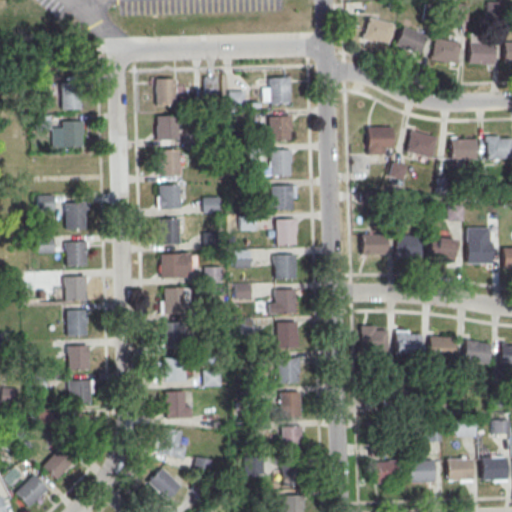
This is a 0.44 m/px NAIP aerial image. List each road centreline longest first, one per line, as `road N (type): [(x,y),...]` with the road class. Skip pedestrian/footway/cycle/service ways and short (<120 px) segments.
road 1 (residential): [(322,0),(340,511)]
road 2 (residential): [(72,511),(109,469),(126,410),(116,64)]
road 3 (residential): [(325,47),(128,52),(116,64)]
road 4 (residential): [(511,100),(432,100),(354,72),(324,72)]
road 5 (residential): [(511,306),(331,293)]
